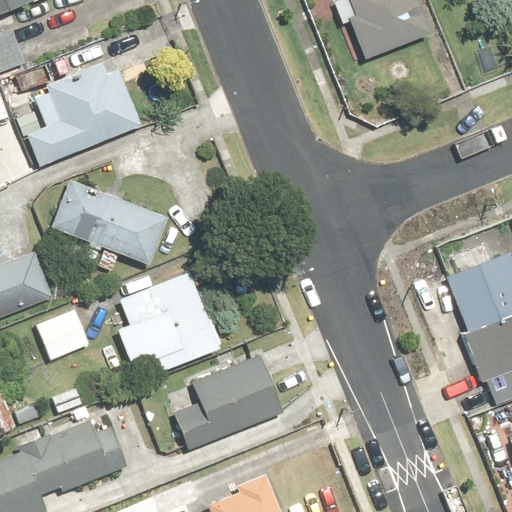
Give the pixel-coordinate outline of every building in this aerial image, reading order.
[(0,0),(0,13),(37,0),(0,0)] [(433,29),(419,0),(348,0),(353,10),(347,13),(368,59),(433,29)] [(0,31),(0,73),(27,63),(12,27),(0,31)] [(142,127),(136,107),(154,101),(143,72),(125,78),(122,69),(102,76),(98,65),(48,82),(52,91),(33,98),(37,110),(20,116),(38,164),(142,127)] [(51,229),(88,242),(82,261),(113,272),(120,253),(151,265),(169,214),(69,178),(51,229)] [(511,252),(511,250),(446,276),(467,331),(460,333),(479,382),(486,379),(495,403),(511,396),(511,252)] [(0,319),(50,300),(32,251),(0,262),(0,319)] [(192,272),(120,300),(129,324),(117,329),(133,369),(156,359),(161,372),(222,348),(192,272)] [(73,308),(34,324),(50,362),(88,347),(73,308)] [(188,450),(279,410),(257,358),(165,398),(188,450)] [(12,411),(2,383),(0,383),(0,433),(43,418),(37,402),(12,411)] [(0,511),(41,511),(86,495),(83,488),(124,472),(101,414),(24,444),(26,450),(0,460),(0,511)] [(240,491),(208,503),(211,511),(282,511),(267,474),(238,485),(240,491)] [(172,511),(201,500),(193,480),(135,505),(137,511),(172,511)]
